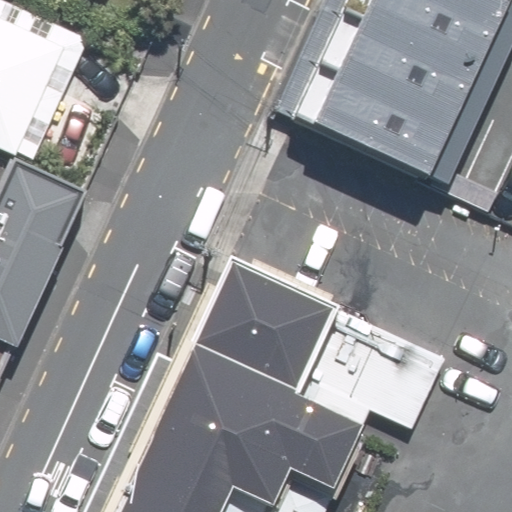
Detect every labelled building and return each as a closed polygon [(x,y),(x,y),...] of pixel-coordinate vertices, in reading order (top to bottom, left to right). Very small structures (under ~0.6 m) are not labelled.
[(511,104),(511,0),(373,0),(318,121),(473,191),(511,104)] [(0,161),(12,168),(22,146),(75,38),(0,2),(0,161)] [(0,230),(0,272),(16,238),(0,230)] [(113,511),(329,511),(358,432),(403,439),(437,364),(234,265),(113,511)] [(0,340),(0,463),(47,361),(0,340)]
